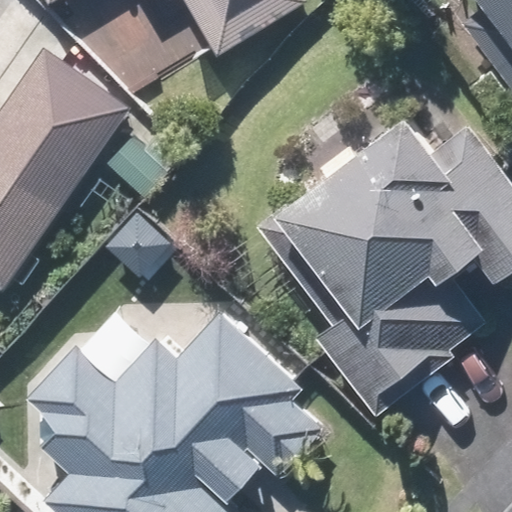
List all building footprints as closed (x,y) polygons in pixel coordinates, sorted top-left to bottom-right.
[(127,0),(97,0),(92,3),(123,59),(151,43),(127,0)] [(180,0),(212,52),(298,0),(180,0)] [(511,0),(473,0),(482,11),(464,24),(511,92),(511,0)] [(0,280),(3,283),(125,104),(42,48),(0,108),(0,280)] [(451,176),(401,110),(250,222),(326,324),(315,332),(365,398),(434,346),(439,353),(511,298),(511,283),(439,186),(451,176)] [(301,385),(217,309),(177,353),(155,333),(150,339),(113,306),(75,348),(70,344),(24,394),(53,420),(37,438),(68,466),(38,499),(52,511),(238,511),(239,511),(226,500),(265,458),(283,474),(327,425),(293,394),(301,385)]
